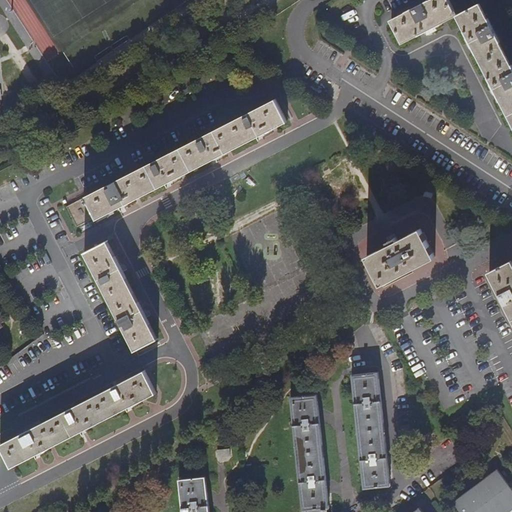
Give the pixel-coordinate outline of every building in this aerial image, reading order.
[(441,22),(457,14),(449,0),(431,0),(430,0),(429,0),(428,0),(407,11),(407,13),(392,20),(403,43),(442,23),(441,22)] [(476,5),(473,0),(449,0),(457,14),(476,5)] [(487,18),(479,3),(476,5),(457,14),(477,53),(488,75),(489,77),(500,99),(501,100),(511,121),(511,63),(511,64),(511,65),(499,42),(500,41),(488,18),(487,18)] [(204,48),(210,44),(196,26),(192,29),(204,48)] [(287,123),(275,99),(85,197),(95,217),(96,219),(287,123)] [(66,207),(76,226),(95,217),(85,197),(66,207)] [(367,255),(381,284),(435,256),(420,228),(397,239),(396,236),(388,240),(389,243),(367,255)] [(85,252),(135,351),(157,339),(107,241),(85,252)] [(511,261),(511,260),(489,271),(497,286),(496,287),(508,310),(509,310),(511,316),(511,261)] [(0,443),(0,444),(12,466),(156,393),(144,370),(0,443)] [(364,487),(390,485),(377,372),(351,375),(364,487)] [(305,511),(326,511),(326,507),(329,507),(316,394),(290,397),(302,510),(305,510),(305,511)] [(214,433),(206,433),(208,450),(216,449),(214,433)] [(510,511),(511,511),(511,492),(496,472),(453,505),(458,511),(510,511)] [(182,511),(209,511),(206,476),(179,479),(182,511)]
